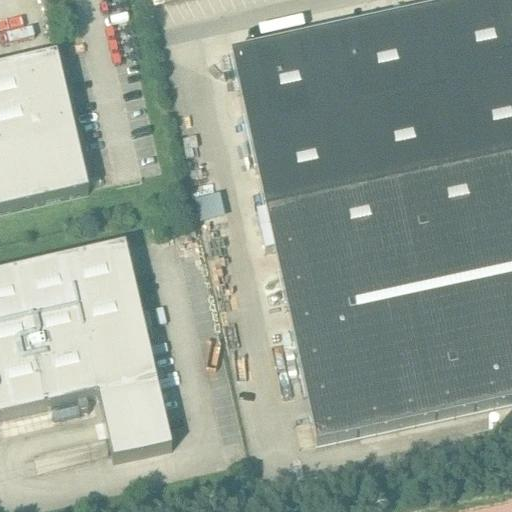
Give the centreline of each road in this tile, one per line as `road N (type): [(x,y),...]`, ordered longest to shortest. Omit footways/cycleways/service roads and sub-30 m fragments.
road 1 (unknown): [(0,471),(192,431)]
road 2 (unknown): [(79,0),(113,142)]
